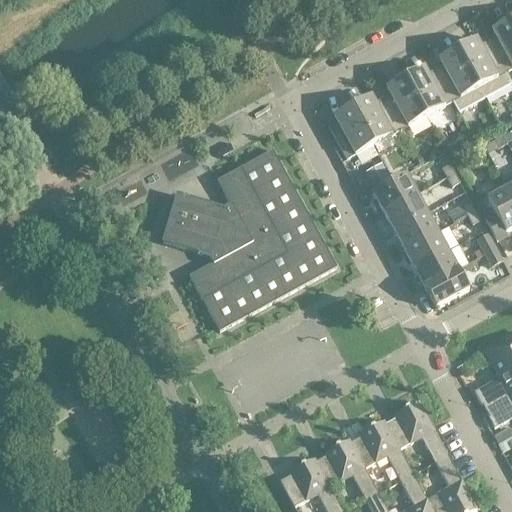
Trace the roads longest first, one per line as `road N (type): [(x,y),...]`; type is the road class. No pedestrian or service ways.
road 1 (residential): [(419,345),(291,100),(480,0)]
road 2 (residential): [(511,505),(419,345)]
